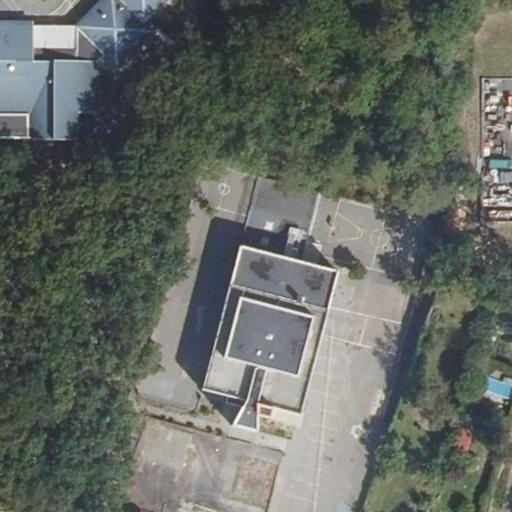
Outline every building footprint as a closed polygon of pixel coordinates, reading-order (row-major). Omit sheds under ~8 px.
[(0,113),(32,113),(32,141),(77,141),(78,114),(99,114),(99,64),(106,58),(118,68),(154,33),(145,25),(169,0),(103,0),(78,26),(78,52),(34,51),(34,23),(0,22),(0,113)] [(482,78),(511,78),(511,34),(482,34),(482,78)] [(258,183),(248,234),(270,238),(274,219),(292,222),(287,250),(303,253),(314,194),(258,183)] [(420,220),(341,199),(327,258),(406,278),(420,220)] [(334,270),(241,247),(202,393),(244,403),(231,427),(256,433),(256,406),(299,415),(334,270)] [(511,285),(501,285),(502,320),(511,319),(511,285)] [(153,377),(158,360),(147,357),(142,375),(153,377)] [(456,427),(468,431),(477,405),(465,401),(456,427)] [(184,471),(195,434),(150,421),(139,458),(184,471)] [(391,447),(396,430),(387,427),(381,444),(391,447)] [(241,453),(229,498),(268,508),(280,463),(241,453)] [(222,511),(183,499),(179,511),(222,511)]
